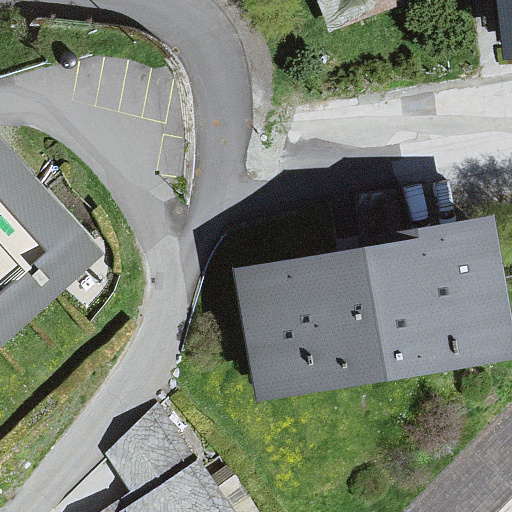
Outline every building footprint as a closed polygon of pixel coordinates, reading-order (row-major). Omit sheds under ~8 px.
[(401,0),(321,0),(338,44),(407,16),(401,0)] [(511,0),(502,0),(511,66),(511,0)] [(0,155),(0,320),(82,246),(0,155)] [(511,291),(498,223),(242,273),(264,410),(511,361),(511,291)] [(130,501),(113,511),(239,511),(164,405),(105,459),(130,501)] [(511,411),(410,511),(499,511),(511,499),(511,411)]
